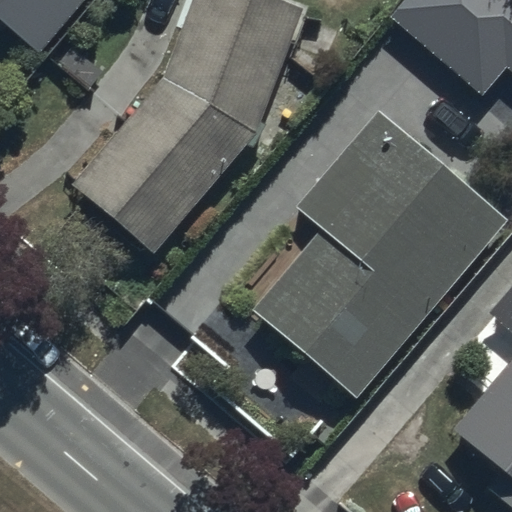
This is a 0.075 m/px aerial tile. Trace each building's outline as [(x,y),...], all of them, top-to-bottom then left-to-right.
[(90,0),(0,0),(0,20),(42,56),(90,0)] [(301,11),(274,0),(188,0),(160,79),(69,184),(151,253),(258,133),(301,11)] [(478,101),(501,73),(511,82),(511,0),(403,0),(384,23),(478,101)] [(507,221),(375,110),(297,203),(321,223),(304,244),(298,239),(255,290),(262,296),(251,310),(358,399),(507,221)] [(511,511),(511,284),(492,308),(511,325),(511,356),(451,427),(500,469),(484,488),(511,511)]
